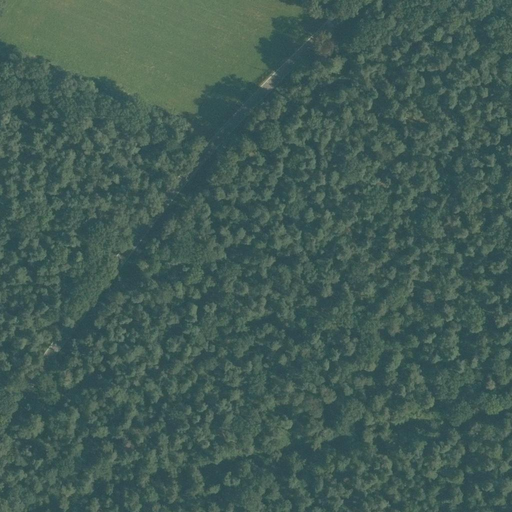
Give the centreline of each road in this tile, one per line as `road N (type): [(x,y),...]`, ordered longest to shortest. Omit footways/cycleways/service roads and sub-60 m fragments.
road 1 (tertiary): [(0,424),(188,171),(355,0)]
road 2 (track): [(26,511),(387,428),(511,409)]
road 3 (track): [(511,266),(394,368),(340,438)]
